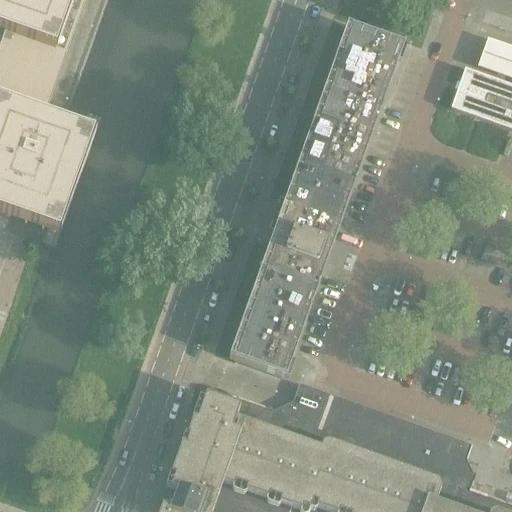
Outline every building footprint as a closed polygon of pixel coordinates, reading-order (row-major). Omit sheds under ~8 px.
[(68,55),(87,0),(0,0),(0,31),(5,33),(68,55)] [(282,380),(399,48),(352,31),(234,363),(282,380)] [(0,103),(45,119),(68,55),(5,33),(0,47),(0,103)] [(511,55),(487,47),(477,74),(511,86),(511,55)] [(451,111),(511,133),(511,88),(465,72),(451,111)] [(58,237),(94,137),(67,127),(45,119),(0,103),(0,215),(2,216),(58,237)] [(511,511),(511,507),(471,493),(477,477),(475,477),(473,476),(467,463),(467,461),(472,448),(453,442),(408,425),(311,391),(310,390),(300,387),(293,405),(274,414),(233,398),(230,407),(202,397),(197,412),(188,437),(187,436),(167,490),(169,491),(162,510),(161,511),(511,511)]
